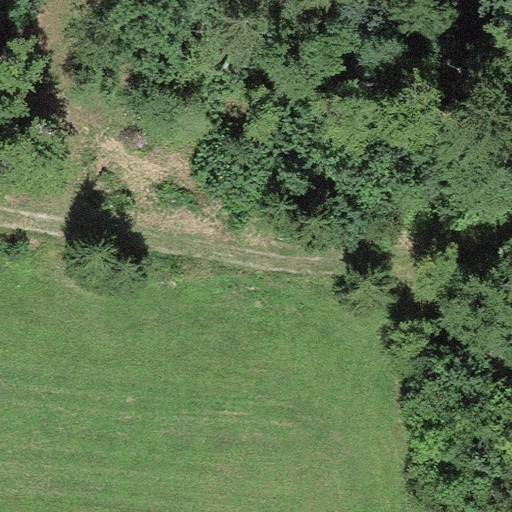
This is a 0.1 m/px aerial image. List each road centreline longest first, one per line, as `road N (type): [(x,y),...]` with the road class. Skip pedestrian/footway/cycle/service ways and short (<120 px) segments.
road 1 (track): [(0,217),(294,267),(395,269),(511,241)]
road 2 (track): [(109,237),(117,0)]
road 3 (track): [(395,269),(487,365),(511,380)]
